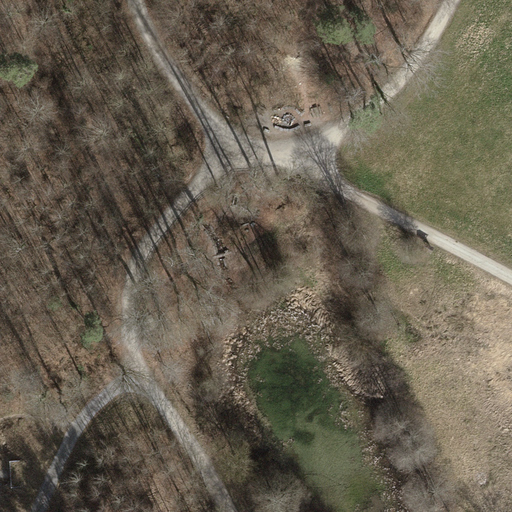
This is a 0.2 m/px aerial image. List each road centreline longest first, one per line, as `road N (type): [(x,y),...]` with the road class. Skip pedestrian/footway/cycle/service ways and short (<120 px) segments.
road 1 (track): [(229,511),(144,377),(124,311),(147,236),(240,144)]
road 2 (track): [(318,145),(338,189),(511,276)]
road 3 (track): [(443,0),(318,145)]
road 4 (track): [(35,511),(78,416),(99,393),(144,377)]
road 5 (track): [(139,0),(214,131),(240,144)]
